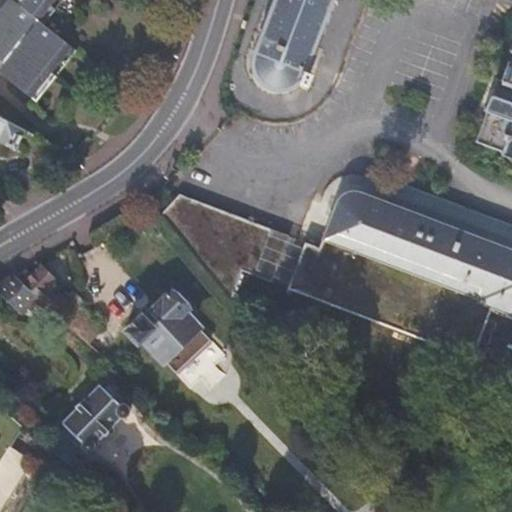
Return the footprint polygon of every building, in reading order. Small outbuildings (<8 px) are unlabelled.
[(0,0),(0,74),(2,72),(29,96),(70,45),(38,19),(52,0),(0,0)] [(260,0),(244,44),(237,69),(241,81),(248,88),(254,93),(263,95),(272,95),(277,93),(289,89),(294,80),(303,84),(307,73),(302,70),(324,10),(327,0),(260,0)] [(486,110),(475,140),(500,149),(499,153),(504,155),(504,158),(510,164),(511,163),(511,34),(506,48),(511,50),(511,52),(509,59),(506,59),(499,77),(494,75),(481,108),(486,110)] [(0,138),(14,145),(23,129),(0,116),(0,138)] [(149,198),(230,298),(253,280),(170,177),(149,198)] [(511,249),(349,188),(346,189),(344,189),(341,191),(339,194),(318,246),(306,242),(288,288),(471,356),(491,306),(511,314),(511,249)] [(40,265),(24,282),(37,295),(52,308),(62,296),(49,284),(55,278),(40,265)] [(0,280),(0,289),(23,310),(37,295),(24,282),(14,273),(0,280)] [(174,366),(208,334),(181,305),(185,301),(173,288),(168,292),(167,291),(143,313),(141,312),(127,326),(138,339),(143,333),(174,366)] [(68,322),(113,363),(121,355),(76,314),(68,322)] [(102,386),(67,423),(68,425),(61,432),(61,439),(70,448),(77,448),(83,442),(85,443),(85,447),(87,449),(88,450),(90,451),(92,451),(94,451),(97,449),(99,447),(100,442),(98,439),(96,437),(104,429),(115,416),(123,409),(126,412),(129,412),(131,412),(133,410),(135,407),(136,404),(135,400),(133,397),(131,395),(128,395),(126,396),(124,396),(109,382),(104,387),(102,386)] [(115,416),(104,429),(107,432),(113,432),(119,426),(120,420),(115,416)] [(59,450),(55,453),(57,455),(82,477),(85,473),(81,462),(73,455),(63,452),(59,450)]
